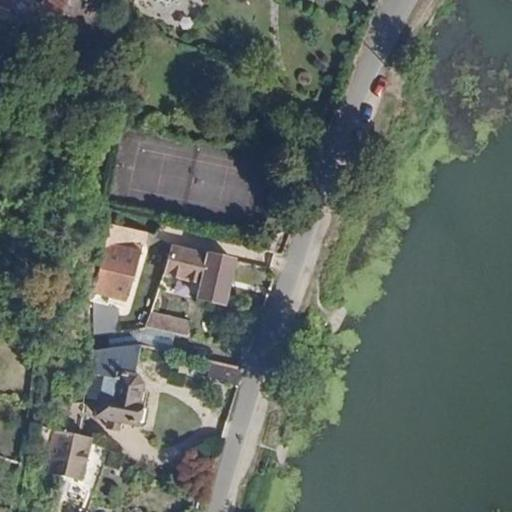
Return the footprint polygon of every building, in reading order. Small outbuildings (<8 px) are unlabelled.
[(44,0),(33,26),(56,34),(63,19),(71,0),(44,0)] [(71,0),(63,19),(76,25),(87,0),(88,0),(92,2),(93,0),(71,0)] [(108,227),(90,303),(123,312),(145,235),(108,227)] [(171,249),(162,277),(164,277),(201,286),(197,301),(221,306),(232,262),(172,248),(171,249)] [(150,317),(146,329),(170,335),(173,322),(150,317)] [(173,322),(170,335),(187,339),(190,326),(173,322)] [(94,352),(89,375),(105,379),(106,373),(133,378),(139,347),(94,352)] [(208,362),(205,380),(237,387),(242,370),(208,362)] [(105,379),(97,417),(137,425),(138,423),(141,424),(144,423),(146,413),(144,409),(140,408),(140,406),(137,404),(141,386),(135,379),(133,378),(106,373),(105,379)] [(54,433),(45,473),(79,481),(88,441),(54,433)]
